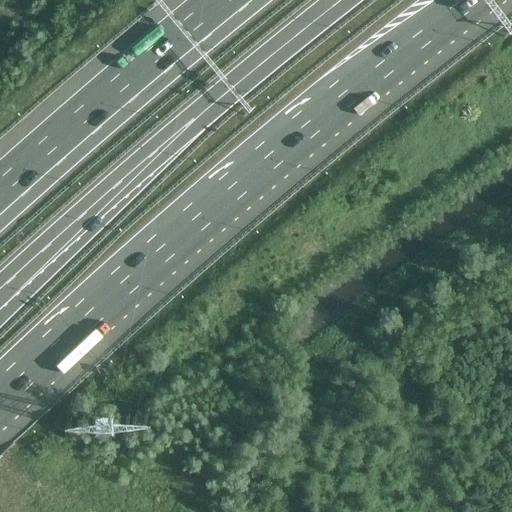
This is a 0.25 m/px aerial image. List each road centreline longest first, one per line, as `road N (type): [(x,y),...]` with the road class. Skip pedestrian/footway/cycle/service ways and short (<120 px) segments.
road 1 (motorway): [(0,393),(194,216),(471,0)]
road 2 (motorway): [(26,271),(134,170),(343,0)]
road 3 (motorway): [(231,0),(0,196)]
